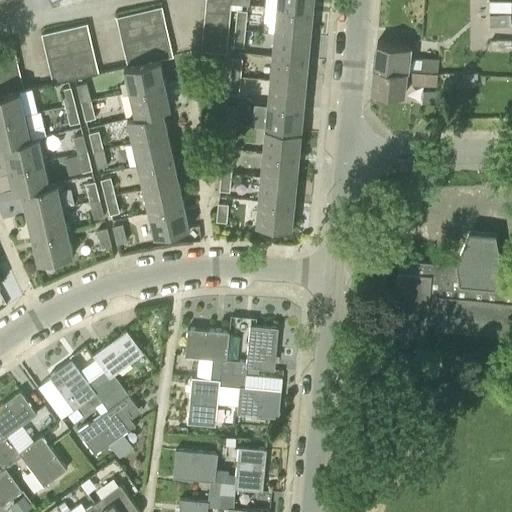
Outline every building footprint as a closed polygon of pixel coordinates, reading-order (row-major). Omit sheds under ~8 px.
[(230,12),(231,2),(231,0),(206,0),(206,10),(230,12)] [(278,0),(277,8),(313,11),(314,0),(278,0)] [(511,11),(511,0),(489,0),(489,10),(511,11)] [(162,6),(140,11),(142,24),(165,19),(162,6)] [(313,11),(277,8),(275,31),(311,35),(313,11)] [(236,27),(246,28),(248,10),(238,9),(236,27)] [(230,12),(206,10),(204,23),(229,26),(230,12)] [(142,24),(140,11),(117,16),(120,29),(142,24)] [(489,14),(490,26),(503,25),(511,25),(511,13),(489,14)] [(165,19),(142,24),(145,36),(168,31),(165,19)] [(87,23),(64,28),(67,40),(90,35),(87,23)] [(229,26),(204,23),(203,36),(227,39),(229,26)] [(145,36),(142,24),(120,29),(122,41),(145,36)] [(511,38),(504,39),(503,25),(490,26),(490,38),(490,48),(511,48),(511,38)] [(246,28),(236,27),(234,45),(244,46),(246,28)] [(67,40),(64,28),(42,33),(44,45),(67,40)] [(168,31),(145,36),(148,49),(171,44),(168,31)] [(311,35),(275,31),(273,55),(309,59),(311,35)] [(90,35),(67,40),(70,53),(93,48),(90,35)] [(315,35),(315,53),(328,53),(328,35),(315,35)] [(148,49),(145,36),(122,41),(125,54),(148,49)] [(227,39),(203,36),(201,50),(226,52),(227,39)] [(13,40),(0,42),(0,55),(15,52),(13,40)] [(70,53),(67,40),(44,45),(47,58),(70,53)] [(378,41),(375,67),(438,74),(439,61),(423,59),(422,60),(409,58),(411,45),(378,41)] [(151,61),(161,59),(174,56),(171,44),(148,49),(151,61)] [(93,48),(70,53),(73,66),(96,61),(93,48)] [(128,66),(151,61),(148,49),(125,54),(128,66)] [(15,52),(0,55),(0,68),(18,65),(15,52)] [(73,66),(70,53),(47,58),(50,71),(73,66)] [(309,59),(273,55),(270,79),(306,83),(309,59)] [(231,75),(241,76),(243,58),(233,57),(231,75)] [(151,61),(128,66),(125,67),(130,91),(166,83),(161,59),(151,61)] [(96,61),(73,66),(76,78),(98,73),(96,61)] [(18,65),(0,68),(0,81),(21,77),(18,65)] [(76,78),(73,66),(50,71),(53,83),(76,78)] [(438,74),(375,67),(372,90),(405,94),(407,77),(412,77),(411,83),(436,86),(438,74)] [(481,75),(458,74),(458,82),(485,82),(485,76),(481,76),(481,75)] [(241,76),(231,75),(229,93),(239,94),(241,76)] [(0,88),(1,95),(20,90),(24,90),(21,77),(0,81),(0,88)] [(306,83),(270,79),(268,103),(304,107),(306,83)] [(81,100),(91,97),(100,95),(97,82),(87,84),(87,81),(77,84),(81,100)] [(166,83),(130,91),(136,115),(164,109),(171,107),(166,83)] [(61,88),(66,105),(76,103),(71,85),(61,88)] [(436,104),(437,91),(423,89),(421,102),(436,104)] [(20,90),(1,95),(0,94),(0,119),(26,114),(20,90)] [(96,116),(91,97),(81,100),(86,119),(96,116)] [(76,103),(66,105),(70,123),(80,120),(76,103)] [(304,107),(268,103),(266,127),(302,131),(304,107)] [(226,123),(237,124),(238,106),(228,105),(226,123)] [(164,109),(136,115),(128,117),(133,141),(169,133),(164,109)] [(26,114),(0,119),(0,144),(4,144),(31,138),(26,114)] [(237,124),(226,123),(225,141),(235,142),(237,124)] [(302,131),(266,127),(264,151),(299,155),(302,131)] [(94,149),(103,147),(99,129),(89,131),(94,149)] [(74,135),(78,153),(88,151),(83,133),(74,135)] [(169,133),(133,141),(138,164),(174,156),(169,133)] [(38,136),(31,138),(4,144),(9,168),(43,161),(38,136)] [(103,147),(94,149),(98,167),(108,164),(103,147)] [(88,151),(78,153),(83,171),(92,168),(88,151)] [(299,155),(264,151),(261,175),(297,179),(299,155)] [(222,171),(232,172),(234,155),(223,153),(222,171)] [(174,156),(138,164),(144,188),(180,180),(174,156)] [(43,161),(9,168),(14,192),(22,191),(49,185),(43,161)] [(232,172),(222,171),(220,189),(230,190),(232,172)] [(297,179),(261,175),(261,176),(253,175),(250,198),(259,199),(295,203),(297,179)] [(105,196),(115,193),(111,176),(101,178),(105,196)] [(85,182),(90,200),(100,197),(95,180),(85,182)] [(180,180),(144,188),(149,212),(185,204),(180,180)] [(58,183),(49,185),(22,191),(28,214),(64,206),(58,183)] [(115,193),(105,196),(110,214),(120,211),(115,193)] [(100,197),(90,200),(94,217),(104,215),(100,197)] [(295,203),(259,199),(256,224),(292,228),(295,203)] [(227,221),(229,203),(219,202),(217,220),(227,221)] [(185,204),(149,212),(154,236),(190,227),(185,204)] [(64,206),(28,214),(33,238),(69,230),(64,206)] [(117,243),(127,240),(122,222),(112,225),(117,243)] [(102,247),(112,244),(107,226),(97,229),(102,247)] [(69,230),(33,238),(38,262),(74,254),(69,230)] [(511,268),(503,268),(496,234),(469,231),(457,263),(410,259),(409,272),(399,271),(393,333),(427,336),(428,320),(437,321),(436,327),(511,334),(511,268)] [(233,371),(247,372),(247,365),(259,366),(275,367),(279,326),(251,324),(248,360),(238,359),(234,359),(233,371)] [(233,371),(234,359),(228,358),(230,334),(230,331),(188,327),(186,355),(213,357),(211,376),(221,377),(221,370),(233,371)] [(104,380),(112,390),(120,401),(130,393),(122,383),(115,373),(144,351),(127,329),(94,353),(104,368),(110,376),(104,380)] [(240,335),(230,334),(228,358),(234,359),(238,359),(240,335)] [(104,368),(89,380),(73,358),(50,375),(74,408),(78,406),(97,392),(101,398),(112,390),(104,380),(110,376),(104,368)] [(247,373),(258,374),(259,366),(247,365),(247,372),(247,373)] [(232,384),(233,371),(221,370),(221,377),(211,376),(192,374),(188,415),(217,418),(220,383),(232,384)] [(233,371),(232,384),(239,384),(237,413),(279,417),(282,388),(245,385),(247,373),(247,372),(233,371)] [(0,438),(0,445),(5,452),(15,444),(8,434),(38,412),(21,389),(0,404),(0,432),(3,437),(0,438)] [(112,390),(101,398),(102,399),(108,407),(79,429),(96,452),(136,423),(130,415),(132,414),(128,409),(137,403),(130,393),(120,401),(112,390)] [(102,399),(101,398),(97,392),(78,406),(82,411),(83,413),(98,402),(102,399)] [(5,452),(12,462),(22,455),(44,484),(67,468),(42,434),(20,451),(15,444),(5,452)] [(222,493),(235,495),(236,487),(263,489),(267,448),(239,445),(236,481),(223,480),(222,493)] [(209,492),(222,493),(223,480),(216,479),(218,451),(176,447),(174,475),(211,479),(209,492)] [(0,505),(22,489),(6,467),(12,462),(5,452),(0,454),(0,505)] [(121,483),(95,502),(102,511),(140,511),(141,510),(121,483)] [(222,493),(209,492),(209,499),(181,496),(179,511),(207,511),(208,504),(221,505),(222,493)] [(222,493),(221,505),(228,506),(227,511),(269,511),(270,510),(234,507),(235,495),(222,493)] [(10,505),(15,511),(23,511),(32,506),(23,495),(10,505)] [(58,504),(64,511),(70,508),(64,500),(58,504)] [(102,511),(95,502),(80,511),(102,511)]
